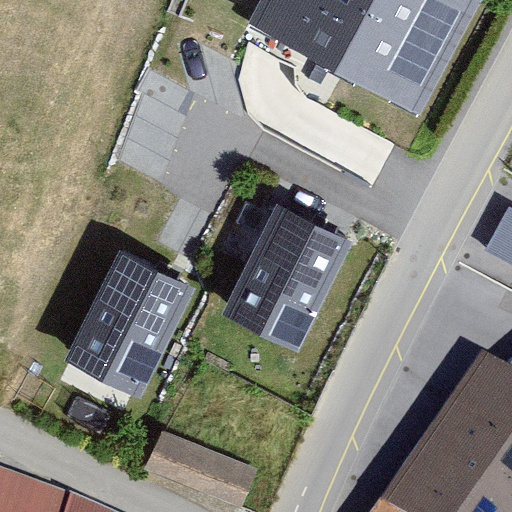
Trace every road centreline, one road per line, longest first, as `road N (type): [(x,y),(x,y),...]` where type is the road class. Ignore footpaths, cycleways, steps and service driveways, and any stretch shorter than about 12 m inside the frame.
road 1 (unclassified): [(301,511),(383,327),(511,82)]
road 2 (residential): [(0,434),(153,511)]
